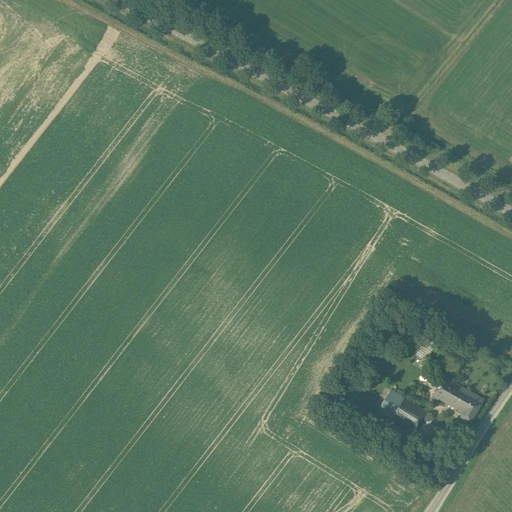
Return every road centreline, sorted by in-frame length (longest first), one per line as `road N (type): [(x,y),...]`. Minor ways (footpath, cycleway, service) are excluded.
road 1 (tertiary): [(117,0),(511,214)]
road 2 (unclassified): [(431,511),(511,381)]
